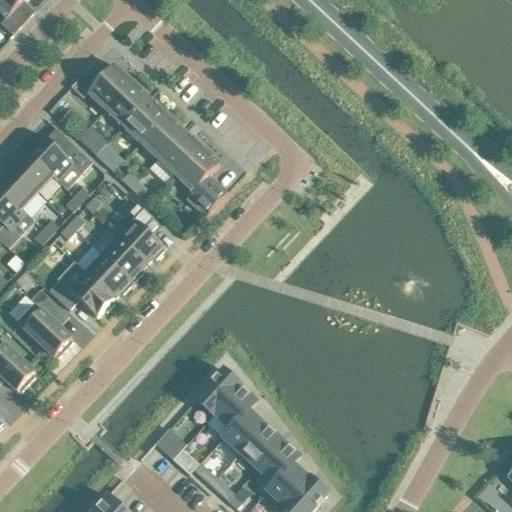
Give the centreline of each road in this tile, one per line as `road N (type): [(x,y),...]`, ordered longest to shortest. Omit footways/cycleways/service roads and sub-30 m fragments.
road 1 (residential): [(0,487),(292,166),(279,140),(131,2)]
road 2 (tertiary): [(473,154),(308,0)]
road 3 (residential): [(0,142),(131,2)]
road 4 (residential): [(505,348),(405,511)]
